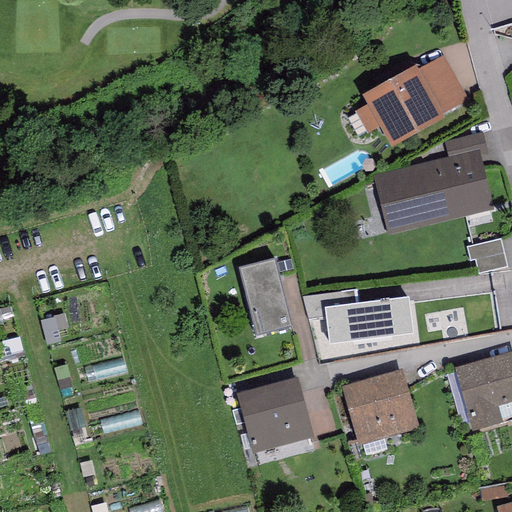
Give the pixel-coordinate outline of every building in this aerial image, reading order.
[(416,68),(362,99),(367,108),(356,114),(369,136),(380,129),(392,151),(445,121),(442,116),(468,101),(443,57),(417,71),(416,68)] [(479,152),(372,177),(387,237),(494,211),(479,152)] [(481,275),(511,266),(511,259),(505,236),(473,245),(481,275)] [(275,261),(237,270),(254,339),(292,330),(275,261)] [(408,299),(323,310),(328,348),(413,337),(408,299)] [(511,354),(455,370),(472,434),(502,426),(497,407),(511,403),(511,354)] [(402,371),(340,389),(357,447),(419,430),(402,371)] [(297,380),(236,396),(252,455),(313,439),(297,380)] [(511,511),(511,503),(496,508),(496,511),(511,511)]
